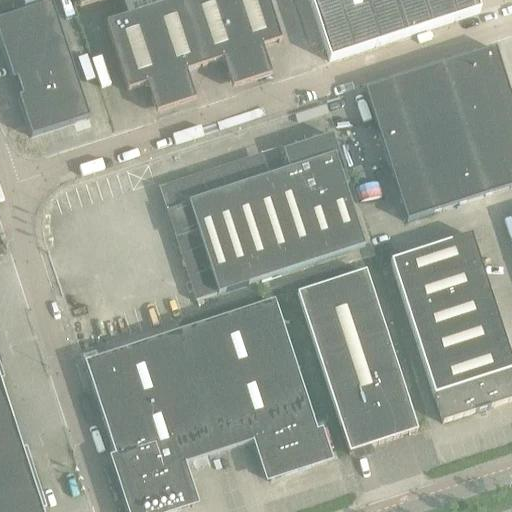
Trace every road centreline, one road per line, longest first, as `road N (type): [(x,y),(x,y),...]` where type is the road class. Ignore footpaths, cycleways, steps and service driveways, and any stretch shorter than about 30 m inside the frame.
road 1 (unclassified): [(0,189),(511,23)]
road 2 (unclassified): [(104,511),(0,189)]
